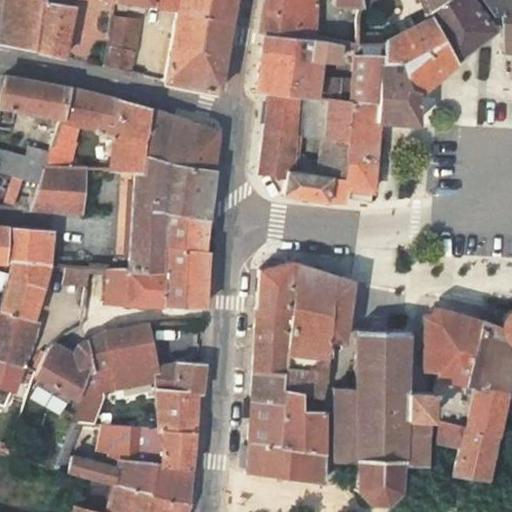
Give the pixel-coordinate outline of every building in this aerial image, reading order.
[(0,44),(12,47),(35,51),(43,1),(42,0),(5,0),(0,34),(0,44)] [(161,79),(215,90),(222,51),(231,0),(175,0),(174,7),(161,79)] [(265,0),(265,4),(260,34),(262,34),(314,40),(316,17),(316,15),(316,0),(330,0),(331,6),(346,6),(361,6),(359,0),(265,0)] [(421,8),(424,13),(441,0),(423,0),(426,6),(421,8)] [(492,32),(470,0),(441,0),(424,13),(428,18),(452,59),(492,32)] [(511,0),(482,0),(493,14),(500,11),(501,22),(503,50),(511,50),(511,0)] [(73,6),(43,1),(35,51),(53,55),(62,57),(73,6)] [(345,20),(356,21),(361,6),(346,6),(345,20)] [(314,40),(322,41),(337,42),(339,42),(356,44),(356,31),(356,21),(345,20),(316,15),(316,17),(314,40)] [(111,18),(108,44),(132,47),(135,21),(111,18)] [(440,69),(452,59),(428,18),(414,25),(440,69)] [(440,69),(414,25),(392,36),(381,42),(381,44),(380,55),(380,61),(402,62),(415,90),(440,69)] [(378,103),(380,61),(380,55),(351,57),(349,78),(318,76),(320,60),(322,41),(314,40),(262,34),(259,60),(256,92),(268,93),(350,101),(378,103)] [(337,42),(322,41),(320,60),(335,61),(337,42)] [(108,47),(131,53),(132,47),(108,44),(108,47)] [(110,69),(127,72),(131,53),(108,47),(105,68),(110,69)] [(415,121),(415,90),(402,62),(380,61),(378,103),(377,120),(415,121)] [(0,107),(60,117),(66,87),(28,79),(27,82),(3,76),(0,90),(0,107)] [(112,126),(116,99),(66,87),(60,117),(59,119),(78,123),(92,127),(93,124),(104,125),(112,126)] [(258,173),(285,177),(286,169),(328,176),(341,178),(350,101),(268,93),(264,121),(258,173)] [(137,171),(146,107),(116,99),(112,126),(110,136),(106,170),(132,171),(137,171)] [(370,190),(377,120),(378,103),(350,101),(341,178),(328,176),(324,198),(344,199),(344,196),(346,188),(370,190)] [(126,271),(161,272),(161,246),(164,211),(205,218),(212,169),(163,161),(174,116),(170,115),(146,107),(137,171),(132,171),(126,271)] [(163,161),(212,169),(217,133),(200,126),(201,123),(185,118),(184,120),(174,116),(163,161)] [(78,123),(59,119),(47,151),(42,167),(68,168),(78,123)] [(112,126),(104,125),(102,134),(110,136),(112,126)] [(23,156),(27,145),(19,143),(16,153),(23,156)] [(37,183),(42,167),(47,151),(27,145),(23,156),(16,153),(0,148),(0,173),(11,176),(0,204),(12,205),(21,179),(37,183)] [(84,169),(68,168),(42,167),(37,183),(29,210),(80,211),(84,169)] [(324,198),(328,176),(286,169),(285,177),(282,192),(324,198)] [(369,199),(370,190),(346,188),(344,196),(369,199)] [(161,246),(161,272),(162,306),(202,308),(205,275),(207,250),(202,249),(203,237),(205,218),(164,211),(161,246)] [(11,261),(47,264),(51,231),(0,226),(0,263),(3,263),(4,260),(11,261)] [(47,264),(11,261),(0,302),(0,310),(1,311),(0,314),(0,360),(22,368),(28,351),(23,349),(30,325),(31,319),(47,264)] [(259,272),(256,309),(289,312),(293,265),(288,263),(259,272)] [(293,265),(289,312),(284,373),(282,388),(298,391),(298,395),(320,398),(321,383),(324,382),(327,338),(341,340),(343,327),(351,283),(293,265)] [(63,284),(86,286),(88,268),(64,266),(63,284)] [(126,271),(107,270),(103,304),(162,306),(161,272),(126,271)] [(434,392),(428,392),(428,416),(436,419),(463,426),(495,435),(499,413),(511,415),(511,402),(502,401),(504,390),(511,351),(511,312),(509,313),(502,321),(500,327),(467,317),(436,308),(422,318),(422,368),(435,370),(434,392)] [(289,312),(256,309),(254,334),(252,371),(284,373),(289,312)] [(151,368),(153,367),(144,324),(101,333),(116,390),(152,381),(151,368)] [(23,349),(28,351),(37,327),(30,325),(23,349)] [(406,329),(355,328),(355,387),(332,387),(332,460),(355,461),(356,490),(369,502),(385,503),(398,489),(400,464),(425,465),(426,419),(428,419),(428,416),(428,392),(404,391),(406,329)] [(70,354),(52,343),(47,346),(32,376),(73,400),(116,390),(101,333),(76,345),(70,354)] [(22,368),(0,360),(0,385),(15,390),(22,368)] [(173,363),(153,367),(151,368),(152,381),(154,391),(194,392),(198,392),(203,364),(197,363),(172,361),(173,363)] [(284,373),(252,371),(251,387),(250,401),(280,403),(282,388),(284,373)] [(276,446),(322,451),(322,411),(298,409),(298,395),(298,391),(282,388),(280,403),(276,446)] [(155,430),(191,433),(194,392),(154,391),(155,417),(155,430)] [(247,442),(276,446),(280,403),(250,401),(249,417),(247,442)] [(146,417),(147,429),(155,430),(155,417),(146,417)] [(457,447),(451,473),(486,479),(495,435),(463,426),(436,419),(432,442),(457,447)] [(82,423),(65,422),(55,443),(72,447),(82,423)] [(93,451),(114,454),(116,426),(99,425),(93,451)] [(191,433),(155,430),(147,429),(140,428),(116,426),(114,454),(113,460),(117,460),(188,468),(191,433)] [(9,442),(3,456),(45,467),(50,454),(9,442)] [(321,459),(322,451),(276,446),(247,442),(243,473),(321,483),(321,459)] [(111,484),(186,503),(188,468),(117,460),(115,468),(69,455),(66,472),(82,476),(111,484)] [(103,511),(111,484),(82,476),(72,507),(89,511),(103,511)] [(181,511),(186,503),(111,484),(103,511),(89,511),(72,507),(69,511),(181,511)]
